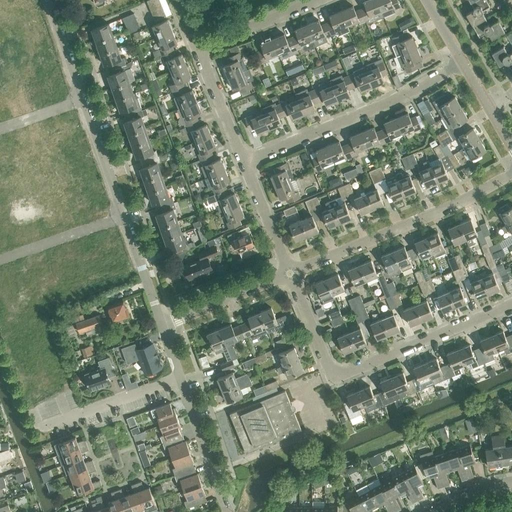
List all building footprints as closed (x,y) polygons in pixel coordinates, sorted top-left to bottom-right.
[(147,0),(155,21),(166,16),(160,0),(147,0)] [(381,11),(384,17),(376,0),(364,0),(363,1),(365,6),(360,8),(365,20),(371,17),(371,15),(381,11)] [(376,0),(384,17),(395,13),(393,9),(399,6),(396,0),(376,0)] [(467,14),(473,25),(485,17),(482,12),(483,9),(489,6),(486,0),(474,0),(471,2),(474,7),(473,10),(467,14)] [(358,23),(365,20),(360,8),(354,11),(352,6),(341,10),(347,25),(357,21),(358,23)] [(336,30),(347,25),(341,10),(329,15),(331,20),(326,22),(331,35),(337,32),(336,30)] [(141,28),(134,13),(123,18),(129,33),(141,28)] [(403,30),(417,23),(413,16),(399,23),(403,30)] [(491,23),(488,22),(485,17),(473,25),(479,36),(486,32),(489,33),(492,38),(504,31),(498,20),(491,23)] [(157,37),(172,31),(167,19),(152,25),(157,37)] [(318,20),(306,25),(313,40),(323,35),(324,37),(331,35),(326,22),(320,25),(318,20)] [(93,34),(92,34),(95,42),(113,35),(109,23),(92,29),(93,34)] [(302,44),(313,40),(306,25),(295,29),(297,34),(292,37),(297,49),(303,46),(302,44)] [(159,49),(161,56),(174,50),(172,45),(177,43),(172,31),(157,37),(162,48),(159,49)] [(392,45),(396,56),(416,47),(411,36),(406,38),(404,32),(392,37),(392,38),(387,40),(390,46),(392,45)] [(284,34),(272,39),(281,60),(292,55),(290,52),(297,49),(292,37),(286,39),(284,34)] [(95,42),(99,54),(117,47),(113,35),(95,42)] [(281,60),(272,39),(261,43),(263,49),(257,51),(263,63),(269,61),(268,59),(272,57),(278,54),(281,60)] [(239,50),(237,45),(229,48),(231,53),(239,50)] [(511,70),(511,69),(511,52),(511,53),(508,52),(504,46),(493,53),(500,65),(505,63),(508,63),(511,70)] [(99,54),(101,61),(103,60),(104,65),(109,64),(111,69),(126,64),(124,58),(121,59),(117,47),(99,54)] [(415,61),(421,59),(416,47),(396,56),(401,68),(404,67),(406,71),(417,66),(415,61)] [(181,54),(176,56),(174,50),(161,56),(164,62),(167,60),(171,71),(186,66),(181,54)] [(224,65),(229,77),(246,70),(243,71),(239,60),(241,59),(238,53),(227,58),(229,63),(224,65)] [(335,59),(324,64),(326,69),(338,64),(335,59)] [(384,81),(381,75),(387,73),(382,61),(376,64),(377,66),(366,71),(365,67),(364,67),(372,86),(384,81)] [(128,69),(126,64),(111,69),(112,74),(108,76),(109,80),(108,80),(111,88),(129,82),(125,70),(128,69)] [(169,85),(172,91),(184,86),(182,81),(191,77),(186,66),(171,71),(176,83),(169,85)] [(354,73),(348,75),(353,87),(358,85),(360,91),(372,86),(364,67),(353,72),(354,73)] [(253,79),(249,69),(246,70),(229,77),(233,89),(238,87),(241,92),(252,87),(250,82),(253,81),(253,79)] [(350,95),(347,89),(353,87),(348,75),(342,78),(343,80),(332,85),(330,81),(338,100),(350,95)] [(320,87),(314,90),(319,102),(324,99),(326,105),(338,100),(330,81),(319,85),(320,87)] [(115,100),(133,94),(129,82),(111,88),(115,100)] [(149,88),(147,83),(140,85),(142,91),(149,88)] [(192,90),(186,92),(184,86),(172,91),(174,97),(177,96),(181,107),(196,101),(192,90)] [(295,94),(297,99),(303,114),(315,109),(313,104),(319,102),(314,90),(307,92),(306,89),(295,94)] [(125,111),(127,116),(142,110),(138,98),(136,93),(133,94),(115,100),(117,107),(118,107),(120,112),(125,111)] [(439,113),(442,118),(460,107),(454,96),(449,99),(446,94),(436,99),(443,110),(439,113)] [(251,105),(258,103),(255,95),(248,97),(251,105)] [(284,116),(290,113),(292,119),(303,114),(297,99),(286,104),(285,101),(279,104),(284,116)] [(183,124),(184,126),(198,120),(196,115),(201,113),(196,101),(181,107),(177,109),(180,117),(179,117),(178,121),(179,123),(182,125),(183,124)] [(279,118),(284,116),(279,104),(276,105),(275,103),(261,109),(269,128),(281,123),(279,118)] [(452,126),(466,118),(460,107),(442,118),(448,128),(452,126)] [(145,129),(142,117),(148,115),(146,109),(142,110),(127,116),(129,121),(124,123),(126,127),(124,128),(127,135),(145,129)] [(258,133),(269,128),(261,109),(262,114),(252,118),(251,115),(245,118),(250,130),(255,127),(258,133)] [(428,111),(424,114),(430,125),(435,122),(428,111)] [(407,113),(395,118),(401,132),(412,128),(413,130),(419,128),(414,116),(409,118),(407,113)] [(390,137),(401,132),(395,118),(384,122),(386,127),(381,130),(385,142),(391,139),(390,137)] [(206,124),(201,126),(198,120),(184,126),(186,126),(189,132),(191,131),(196,142),(210,136),(206,124)] [(373,127),(361,132),(367,146),(378,142),(379,144),(385,142),(381,130),(375,132),(373,127)] [(472,128),(458,136),(464,147),(478,139),(472,128)] [(149,140),(145,129),(127,135),(131,147),(149,140)] [(436,136),(439,141),(450,135),(447,130),(436,136)] [(358,150),(367,146),(361,132),(350,137),(352,142),(347,144),(351,156),(359,153),(358,150)] [(439,141),(442,147),(453,141),(450,135),(439,141)] [(215,147),(210,136),(196,142),(200,153),(198,154),(200,160),(212,155),(210,149),(215,147)] [(485,150),(478,139),(464,147),(465,148),(459,151),(462,156),(468,152),(471,158),(485,150)] [(156,151),(153,152),(149,140),(131,147),(133,153),(135,153),(136,158),(141,156),(143,162),(158,157),(156,151)] [(345,159),(351,156),(347,144),(341,146),(339,141),(327,146),(333,161),(344,156),(345,159)] [(433,149),(439,160),(445,156),(439,145),(433,149)] [(322,165),(333,161),(327,146),(315,151),(318,156),(312,159),(317,171),(323,168),(322,165)] [(413,154),(407,156),(412,168),(417,166),(413,154)] [(448,157),(454,167),(459,164),(453,154),(448,157)] [(220,159),(215,161),(212,155),(200,160),(201,161),(199,162),(205,179),(210,177),(210,176),(224,170),(220,159)] [(406,170),(412,168),(407,156),(401,158),(406,170)] [(140,173),(143,181),(161,175),(157,163),(159,162),(158,157),(143,162),(144,167),(140,168),(142,173),(140,173)] [(425,186),(436,182),(427,160),(423,162),(425,168),(419,171),(425,186)] [(428,160),(427,160),(436,182),(447,177),(441,161),(430,166),(428,160)] [(270,176),(275,187),(295,179),(290,167),(287,169),(285,163),(274,168),(276,173),(270,176)] [(393,200),(404,195),(396,177),(386,181),(381,169),(385,167),(385,165),(375,169),(384,193),(389,191),(393,200)] [(356,167),(344,172),(347,178),(359,173),(356,167)] [(365,193),(370,204),(372,208),(383,204),(379,195),(384,193),(375,169),(368,172),(375,189),(365,193)] [(212,188),(214,194),(226,189),(224,184),(229,182),(224,170),(210,176),(210,177),(214,187),(212,188)] [(415,190),(409,175),(403,177),(401,172),(396,174),(397,177),(396,177),(404,195),(415,190)] [(147,193),(165,187),(161,175),(143,181),(147,193)] [(330,178),(331,186),(343,183),(341,176),(330,178)] [(295,179),(295,180),(295,179),(275,187),(280,199),(286,196),(288,202),(299,197),(297,192),(300,190),(295,179)] [(349,184),(343,186),(348,198),(354,195),(349,184)] [(342,200),(348,198),(343,186),(337,188),(342,200)] [(157,203),(158,208),(173,203),(171,198),(169,198),(165,187),(147,193),(149,201),(151,200),(152,204),(157,203)] [(217,206),(220,212),(238,204),(233,193),(229,195),(226,189),(214,194),(217,200),(219,205),(217,206)] [(372,208),(370,204),(365,193),(354,198),(360,213),(372,208)] [(311,200),(313,204),(315,212),(322,209),(317,197),(311,200)] [(336,199),(330,201),(339,222),(350,217),(344,202),(338,204),(336,199)] [(315,212),(313,204),(311,200),(305,202),(310,214),(315,212)] [(321,211),(328,227),(339,222),(330,201),(325,203),(327,209),(321,211)] [(156,216),(157,220),(156,220),(159,228),(177,221),(173,210),(176,209),(173,203),(158,208),(160,214),(156,216)] [(511,221),(511,206),(510,208),(507,203),(498,208),(501,213),(507,224),(511,221)] [(243,216),(238,204),(220,212),(224,211),(229,222),(226,223),(228,229),(240,224),(238,218),(243,216)] [(283,210),(285,216),(296,211),(294,205),(283,210)] [(312,215),(300,220),(306,236),(318,231),(312,215)] [(470,219),(459,223),(468,246),(474,244),(471,237),(477,234),(470,219)] [(295,240),(306,236),(300,220),(289,225),(295,240)] [(181,233),(177,221),(159,228),(163,240),(181,233)] [(511,221),(507,224),(507,225),(502,227),(505,233),(510,230),(511,233),(511,221)] [(468,246),(459,223),(448,228),(455,243),(465,239),(468,246)] [(480,225),(484,236),(490,234),(485,223),(480,225)] [(229,241),(233,240),(241,259),(259,252),(256,244),(253,245),(248,233),(241,236),(239,230),(226,235),(229,241)] [(437,232),(426,237),(432,253),(435,258),(446,253),(444,248),(437,232)] [(175,255),(189,250),(185,239),(184,238),(183,239),(181,233),(163,240),(165,247),(167,247),(168,251),(173,249),(175,255)] [(220,236),(207,241),(209,247),(222,241),(220,236)] [(421,257),(432,253),(426,237),(415,242),(421,257)] [(487,243),(491,252),(503,248),(501,242),(489,247),(487,243)] [(486,257),(491,254),(491,252),(487,243),(481,245),(486,257)] [(404,246),(393,251),(401,271),(412,266),(404,246)] [(218,254),(216,248),(206,252),(198,255),(200,260),(183,266),(188,279),(205,272),(206,275),(211,273),(211,271),(211,270),(207,258),(218,254)] [(496,267),(497,267),(493,259),(505,254),(503,248),(491,252),(491,254),(496,267)] [(390,276),(401,271),(393,251),(382,256),(390,276)] [(458,268),(464,266),(460,254),(453,257),(458,268)] [(491,269),(496,267),(491,254),(486,257),(491,269)] [(447,260),(452,271),(458,268),(453,257),(447,260)] [(371,260),(360,265),(366,280),(377,276),(377,275),(376,272),(371,260)] [(355,285),(366,280),(360,265),(349,269),(355,285)] [(464,266),(458,268),(463,280),(469,278),(464,266)] [(511,278),(511,271),(510,267),(504,269),(498,271),(503,283),(509,280),(509,279),(511,278)] [(426,268),(420,271),(425,282),(431,279),(426,268)] [(457,283),(463,280),(458,268),(452,271),(457,283)] [(381,270),(376,272),(377,275),(377,276),(381,287),(387,284),(381,270)] [(419,284),(425,282),(420,271),(414,273),(419,284)] [(488,293),(499,289),(492,273),(486,275),(485,272),(480,274),(488,293)] [(338,274),(327,278),(333,294),(344,289),(338,274)] [(476,298),(488,293),(480,274),(474,276),(476,280),(470,282),(476,298)] [(321,298),(333,294),(327,278),(315,283),(321,298)] [(430,294),(435,291),(431,279),(425,282),(430,294)] [(397,293),(393,282),(387,284),(391,295),(397,293)] [(430,294),(425,282),(419,284),(424,296),(430,294)] [(381,287),(386,298),(391,295),(387,284),(381,287)] [(459,287),(448,291),(455,307),(466,302),(459,287)] [(443,311),(455,307),(448,291),(437,296),(443,311)] [(397,293),(391,295),(396,307),(402,305),(397,293)] [(376,303),(375,300),(363,304),(360,295),(354,298),(358,309),(364,307),(365,307),(376,303)] [(391,310),(396,307),(391,295),(386,298),(391,310)] [(348,300),(353,312),(358,309),(354,298),(348,300)] [(426,301),(415,305),(421,321),(433,316),(426,301)] [(120,303),(119,302),(116,303),(117,304),(107,307),(112,321),(128,316),(125,309),(126,307),(125,305),(123,304),(123,302),(120,303)] [(410,325),(421,321),(415,305),(404,310),(410,325)] [(271,307),(259,312),(267,331),(268,330),(272,328),(273,329),(279,326),(277,323),(271,307)] [(364,307),(358,309),(363,321),(369,319),(365,307),(364,307)] [(321,308),(316,310),(318,317),(324,315),(321,308)] [(358,324),(363,321),(358,309),(353,312),(358,324)] [(328,315),(331,321),(342,316),(339,310),(328,315)] [(248,335),(251,340),(269,333),(268,330),(267,331),(259,312),(248,317),(250,321),(232,328),(230,324),(219,329),(234,366),(239,364),(235,354),(233,347),(231,346),(230,343),(245,337),(248,335)] [(79,333),(85,331),(87,337),(104,331),(102,325),(99,315),(85,320),(83,314),(74,317),(79,333)] [(393,314),(382,319),(388,334),(399,330),(393,314)] [(333,326),(344,321),(342,316),(331,321),(333,326)] [(377,339),(388,334),(382,319),(371,324),(377,339)] [(333,326),(335,332),(345,328),(343,323),(333,326)] [(360,328),(349,333),(355,348),(366,343),(360,328)] [(222,370),(234,366),(219,329),(207,334),(214,350),(221,347),(222,351),(223,351),(228,361),(220,365),(222,370)] [(503,330),(492,335),(498,349),(503,347),(506,353),(511,350),(511,336),(511,337),(507,339),(503,330)] [(344,352),(355,348),(349,333),(338,337),(344,352)] [(492,352),(498,349),(492,335),(480,340),(484,349),(479,351),(483,362),(494,358),(492,352)] [(272,343),(275,349),(286,345),(284,339),(272,343)] [(472,367),(483,362),(479,351),(473,353),(469,344),(458,349),(464,363),(470,361),(472,367)] [(133,345),(120,350),(126,365),(139,360),(145,375),(160,369),(151,345),(136,351),(133,345)] [(96,361),(91,346),(80,349),(85,365),(96,361)] [(279,354),(283,365),(298,359),(294,348),(279,354)] [(450,362),(445,364),(450,376),(460,372),(458,366),(464,363),(458,349),(447,353),(450,362)] [(265,354),(254,358),(257,364),(268,360),(265,354)] [(205,356),(198,358),(201,369),(209,367),(205,356)] [(100,369),(84,375),(90,391),(111,383),(109,378),(115,375),(109,357),(98,361),(100,369)] [(245,369),(257,364),(254,358),(242,363),(245,369)] [(439,381),(450,376),(445,364),(439,367),(436,358),(425,363),(430,377),(436,375),(439,381)] [(279,374),(285,371),(287,377),(303,371),(298,359),(283,365),(283,366),(277,368),(279,374)] [(417,376),(412,378),(417,390),(427,386),(425,379),(430,377),(425,363),(413,368),(417,376)] [(405,395),(417,390),(412,378),(406,381),(402,372),(391,376),(398,393),(400,397),(405,395)] [(217,379),(222,390),(250,379),(248,373),(235,378),(233,373),(217,379)] [(384,390),(378,392),(383,404),(394,399),(392,393),(397,391),(398,393),(391,376),(380,381),(384,390)] [(242,396),(240,390),(253,385),(250,379),(222,390),(226,402),(242,396)] [(276,381),(265,385),(267,392),(279,387),(276,381)] [(255,397),(267,392),(265,385),(253,390),(255,397)] [(369,386),(358,390),(364,405),(370,403),(372,408),(383,404),(378,392),(373,395),(369,386)] [(361,413),(358,407),(364,405),(358,390),(347,395),(350,404),(345,407),(349,418),(361,413)] [(284,391),(229,414),(246,454),(301,431),(284,391)] [(153,417),(156,416),(160,425),(177,419),(175,411),(176,411),(175,408),(172,408),(170,402),(150,410),(153,417)] [(136,425),(133,416),(127,419),(130,427),(136,425)] [(180,426),(177,419),(160,425),(163,435),(160,436),(162,443),(182,435),(180,430),(182,429),(181,426),(180,426)] [(137,427),(130,430),(132,435),(139,433),(137,427)] [(168,448),(172,458),(189,451),(187,444),(188,443),(187,440),(184,441),(182,435),(162,443),(165,449),(168,448)] [(503,435),(497,436),(501,464),(511,462),(511,446),(504,447),(503,435)] [(492,449),(485,450),(487,466),(501,464),(497,436),(490,437),(492,449)] [(75,437),(58,443),(62,454),(86,445),(84,440),(77,442),(75,437)] [(62,454),(66,464),(82,458),(81,453),(88,450),(86,445),(62,454)] [(469,446),(457,450),(466,479),(472,477),(468,464),(474,462),(469,446)] [(460,481),(466,479),(457,450),(445,454),(450,470),(456,468),(460,481)] [(193,459),(192,459),(189,451),(172,458),(175,468),(172,469),(174,475),(194,468),(192,463),(194,462),(193,459)] [(379,454),(368,459),(371,465),(382,460),(379,454)] [(445,454),(432,457),(442,487),(448,485),(444,472),(450,470),(445,454)] [(147,457),(141,459),(144,467),(149,465),(147,457)] [(436,489),(442,487),(432,457),(420,461),(426,478),(432,476),(436,489)] [(63,466),(66,475),(70,474),(94,465),(92,460),(84,463),(82,458),(66,464),(63,466)] [(359,470),(356,463),(346,469),(349,475),(359,470)] [(70,474),(73,484),(90,478),(88,473),(96,470),(94,465),(70,474)] [(180,481),(184,491),(201,484),(198,476),(200,476),(198,473),(196,474),(194,468),(174,475),(177,482),(180,481)] [(413,468),(402,474),(416,501),(421,498),(415,486),(421,482),(413,468)] [(53,480),(50,470),(44,473),(48,482),(53,480)] [(26,480),(23,471),(15,474),(18,483),(26,480)] [(411,504),(416,501),(402,474),(391,479),(399,494),(404,492),(411,504)] [(99,480),(92,483),(90,478),(73,484),(77,495),(101,486),(99,480)] [(378,479),(377,480),(394,511),(399,509),(393,498),(399,494),(391,479),(381,484),(378,479)] [(386,511),(394,511),(377,480),(367,485),(371,490),(369,491),(376,506),(382,503),(386,511)] [(30,481),(25,483),(28,492),(33,490),(30,481)] [(144,489),(141,482),(136,484),(145,508),(155,504),(149,487),(144,489)] [(133,493),(128,495),(134,511),(145,508),(136,484),(131,485),(133,493)] [(206,501),(204,495),(206,494),(205,491),(204,492),(201,484),(184,491),(187,500),(184,501),(186,508),(206,501)] [(123,511),(132,511),(134,511),(128,495),(123,497),(121,489),(116,491),(123,511)] [(108,502),(109,506),(111,511),(123,511),(116,491),(110,493),(113,500),(108,502)] [(369,491),(358,497),(365,511),(372,511),(371,509),(376,506),(369,491)] [(365,511),(358,497),(347,503),(351,511),(365,511)] [(102,500),(97,502),(100,511),(111,511),(109,506),(104,508),(102,500)] [(94,511),(92,511),(100,511),(97,502),(91,504),(94,511)] [(312,508),(311,508),(311,511),(324,511),(324,508),(324,502),(312,502),(312,508)]
